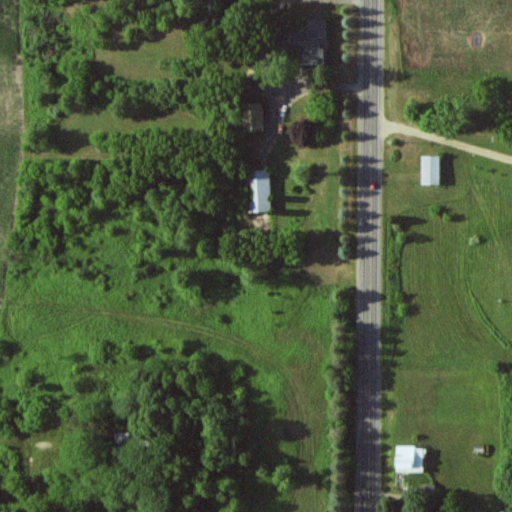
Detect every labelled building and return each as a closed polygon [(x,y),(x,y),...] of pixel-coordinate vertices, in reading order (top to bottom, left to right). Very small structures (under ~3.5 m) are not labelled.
[(327,20),(309,20),(309,33),(282,33),(282,50),(306,50),(306,64),(328,64),(327,20)] [(244,103),(245,132),(264,131),(264,103),(244,103)] [(423,184),(441,184),(441,156),(422,156),(423,184)] [(271,171),(248,171),(249,212),(272,212),(271,171)] [(425,471),(426,447),(399,447),(398,470),(425,471)]
